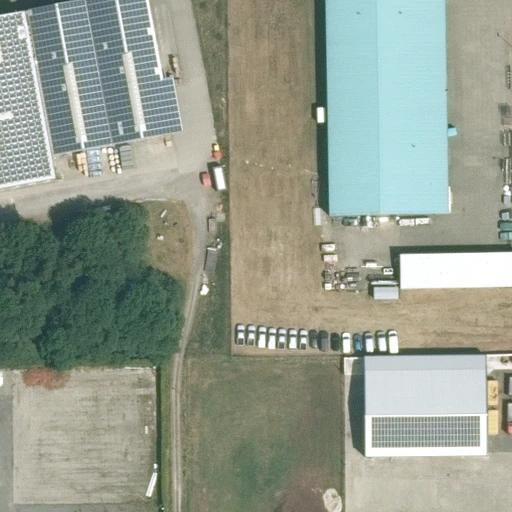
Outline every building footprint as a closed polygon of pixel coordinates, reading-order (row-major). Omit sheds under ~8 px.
[(148,0),(74,0),(28,8),(54,153),(183,130),(173,76),(162,78),(148,0)] [(324,0),(329,217),(448,214),(443,0),(324,0)] [(24,8),(0,12),(0,186),(55,177),(24,8)] [(511,251),(398,253),(399,289),(511,287),(511,251)] [(486,368),(363,370),(365,457),(487,455),(486,368)]
